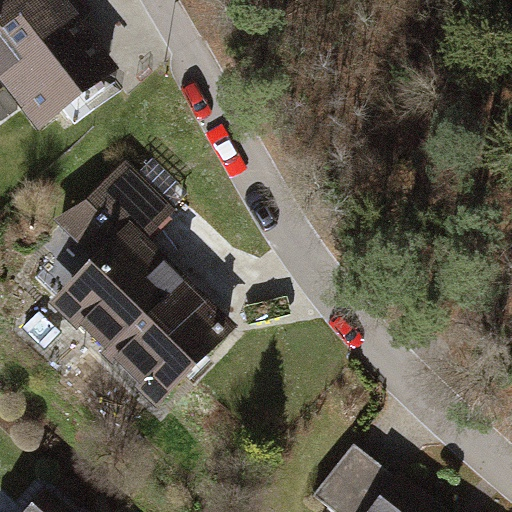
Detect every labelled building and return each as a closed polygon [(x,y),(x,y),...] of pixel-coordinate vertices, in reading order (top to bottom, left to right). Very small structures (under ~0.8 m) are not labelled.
[(0,0),(0,92),(5,89),(43,135),(122,72),(63,0),(0,0)] [(122,225),(148,248),(178,212),(130,161),(52,234),(87,264),(122,225)] [(236,329),(148,248),(122,225),(87,264),(42,313),(156,416),(236,329)] [(432,511),(395,484),(373,511),(432,511)] [(68,511),(49,494),(32,511),(68,511)]
